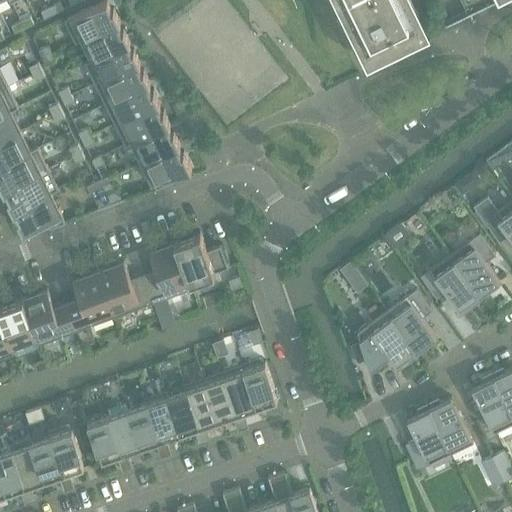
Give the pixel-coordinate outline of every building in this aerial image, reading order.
[(0,0),(0,8),(16,0),(0,0)] [(415,0),(336,0),(367,62),(430,31),(415,0)] [(60,1),(49,7),(52,14),(64,9),(60,1)] [(77,43),(84,40),(119,23),(122,22),(115,9),(113,10),(108,1),(73,18),(66,21),(77,43)] [(45,18),(52,14),(49,7),(41,11),(45,18)] [(417,38),(418,41),(463,19),(473,14),(471,11),(461,16),(430,31),(417,38)] [(30,16),(20,21),(24,28),(34,24),(30,16)] [(15,32),(24,28),(20,21),(11,25),(15,32)] [(123,31),(119,23),(84,40),(92,58),(93,59),(128,42),(129,44),(132,43),(125,30),(123,31)] [(133,51),(129,44),(128,42),(93,59),(92,58),(85,61),(95,82),(103,79),(140,60),(135,50),(133,51)] [(38,50),(43,60),(52,55),(48,46),(38,50)] [(54,60),(52,55),(43,60),(45,64),(54,60)] [(95,82),(106,103),(113,100),(150,82),(145,71),(143,72),(139,64),(141,63),(140,60),(103,79),(95,82)] [(28,66),(32,75),(42,70),(37,62),(28,66)] [(0,90),(1,90),(9,86),(0,67),(0,90)] [(44,76),(42,70),(32,75),(35,80),(44,76)] [(151,84),(150,82),(113,100),(106,103),(116,125),(123,121),(159,104),(159,105),(161,104),(155,91),(153,92),(149,85),(151,84)] [(20,108),(9,86),(1,90),(0,90),(0,117),(12,112),(20,108)] [(58,91),(62,98),(71,94),(67,87),(58,91)] [(74,101),(71,94),(62,98),(65,105),(74,101)] [(49,107),(53,116),(62,111),(57,103),(49,107)] [(127,146),(134,142),(169,125),(169,126),(171,125),(165,112),(163,113),(159,105),(159,104),(123,121),(116,125),(127,146)] [(64,117),(62,111),(53,116),(55,121),(64,117)] [(0,141),(21,131),(12,112),(0,117),(0,141)] [(173,133),(169,126),(169,125),(134,142),(144,164),(179,147),(179,146),(181,145),(175,132),(173,133)] [(78,132),(83,141),(92,137),(88,128),(78,132)] [(0,165),(31,150),(21,131),(0,141),(0,165)] [(94,142),(92,137),(83,141),(85,146),(94,142)] [(69,149),(73,156),(81,152),(77,144),(69,149)] [(38,146),(31,150),(0,165),(0,175),(0,177),(0,181),(5,191),(7,190),(6,189),(41,172),(49,168),(38,146)] [(183,154),(179,147),(144,164),(154,183),(157,189),(173,183),(170,177),(193,168),(185,152),(183,154)] [(84,158),(81,152),(73,156),(76,162),(84,158)] [(494,154),(486,159),(493,169),(501,163),(494,154)] [(104,163),(100,155),(92,160),(95,167),(104,163)] [(59,189),(49,168),(41,172),(6,189),(7,190),(10,197),(8,199),(15,212),(17,211),(17,210),(51,193),(59,189)] [(99,180),(102,186),(114,181),(111,174),(99,180)] [(461,178),(453,184),(461,194),(469,189),(461,178)] [(99,180),(87,186),(91,192),(102,186),(99,180)] [(63,216),(51,193),(17,210),(17,211),(20,218),(18,219),(24,230),(46,222),(50,228),(66,222),(63,216)] [(511,198),(493,212),(484,219),(500,241),(509,234),(511,238),(511,198)] [(470,238),(449,253),(479,294),(481,297),(491,289),(489,287),(499,279),(486,261),(496,254),(480,232),(470,239),(470,238)] [(181,241),(175,243),(190,283),(191,283),(216,274),(229,268),(228,264),(230,263),(225,250),(223,251),(221,246),(207,251),(201,234),(194,236),(193,233),(180,238),(181,241)] [(193,290),(191,283),(190,283),(175,243),(170,245),(169,243),(156,247),(156,250),(150,252),(156,270),(144,275),(152,297),(155,304),(193,290)] [(472,304),(481,297),(479,294),(449,253),(429,268),(430,268),(420,275),(436,297),(446,290),(459,308),(470,301),(472,304)] [(105,269),(99,271),(114,311),(116,318),(155,304),(152,297),(144,275),(131,280),(124,262),(118,264),(117,262),(104,267),(105,269)] [(365,279),(352,262),(344,268),(357,285),(365,279)] [(80,298),(67,303),(75,325),(78,332),(116,318),(114,311),(99,271),(93,273),(92,271),(79,276),(80,278),(73,281),(80,298)] [(240,277),(231,281),(234,290),(244,287),(240,277)] [(406,294),(386,309),(416,349),(418,352),(428,345),(426,342),(436,335),(423,316),(432,309),(416,288),(407,294),(406,294)] [(39,347),(78,332),(75,325),(67,303),(55,308),(48,290),(41,292),(40,290),(27,295),(28,297),(22,300),(37,340),(36,340),(39,347)] [(13,348),(36,340),(37,340),(22,300),(17,302),(16,299),(2,304),(3,306),(0,307),(0,315),(12,349),(13,348)] [(408,359),(418,352),(416,349),(386,309),(366,323),(367,324),(357,331),(360,340),(351,343),(358,363),(366,357),(370,368),(389,354),(396,364),(406,356),(408,359)] [(0,361),(16,355),(13,348),(12,349),(0,315),(0,361)] [(263,340),(262,339),(258,326),(249,329),(254,343),(263,340)] [(224,339),(213,342),(218,355),(228,351),(224,339)] [(261,356),(242,363),(242,364),(244,368),(257,407),(279,399),(274,386),(265,360),(262,361),(261,356)] [(244,368),(242,364),(223,370),(224,374),(238,413),(243,411),(257,407),(244,368)] [(503,367),(493,372),(494,375),(511,412),(511,366),(505,370),(503,367)] [(235,423),(246,419),(243,411),(238,413),(224,374),(223,370),(204,377),(205,381),(218,420),(232,415),(235,423)] [(494,432),(511,422),(511,412),(494,375),(493,372),(482,377),(483,381),(472,386),(494,432)] [(205,381),(204,377),(184,384),(186,388),(199,426),(204,425),(218,420),(205,381)] [(175,420),(180,433),(194,428),(196,436),(207,432),(204,425),(199,426),(186,388),(185,388),(182,389),(167,394),(166,394),(167,395),(175,420)] [(166,438),(180,433),(175,420),(167,395),(166,394),(165,390),(146,396),(148,402),(161,440),(166,438)] [(439,398),(428,403),(429,407),(451,452),(473,441),(462,417),(464,416),(464,415),(461,416),(452,396),(440,401),(439,398)] [(156,441),(158,449),(168,446),(166,438),(161,440),(148,402),(146,402),(128,408),(141,446),(156,441)] [(429,463),(451,452),(429,407),(428,403),(417,409),(418,412),(407,417),(416,437),(406,443),(418,468),(429,463)] [(40,407),(33,409),(37,421),(44,418),(40,407)] [(110,415),(109,415),(122,453),(127,451),(141,446),(128,408),(110,415)] [(122,453),(109,415),(109,414),(102,416),(87,422),(96,450),(98,449),(102,460),(117,455),(120,462),(130,459),(127,451),(122,453)] [(248,426),(246,419),(235,423),(237,430),(243,428),(248,427),(248,426)] [(64,473),(69,471),(84,466),(80,455),(81,455),(72,427),(69,428),(68,423),(49,430),(51,435),(64,473)] [(196,436),(199,443),(199,444),(204,442),(210,440),(210,439),(207,432),(196,436)] [(72,479),(69,471),(64,473),(51,435),(49,436),(32,442),(31,442),(44,480),(59,475),(61,483),(72,479)] [(30,485),(44,480),(31,442),(30,437),(10,444),(12,448),(25,486),(30,485)] [(168,446),(158,449),(161,456),(161,457),(166,455),(171,453),(168,446)] [(0,452),(0,476),(6,493),(20,488),(23,496),(33,492),(30,485),(25,486),(12,448),(11,449),(0,452)] [(511,468),(503,449),(492,455),(504,480),(511,476),(511,468)] [(493,485),(504,480),(492,455),(481,460),(493,485)] [(132,466),(130,459),(120,462),(122,470),(127,468),(132,466)] [(289,511),(318,511),(310,487),(292,494),(284,471),(276,474),(284,496),(289,511)] [(289,511),(284,496),(276,474),(268,477),(276,499),(261,504),(263,511),(289,511)] [(74,487),(74,486),(72,479),(61,483),(64,490),(69,488),(74,487)] [(263,511),(261,504),(246,509),(239,487),(230,489),(238,511),(263,511)] [(238,511),(230,489),(222,492),(229,511),(238,511)] [(33,492),(23,496),(25,503),(30,502),(36,500),(35,500),(33,492)] [(196,511),(193,502),(185,505),(187,511),(196,511)]
